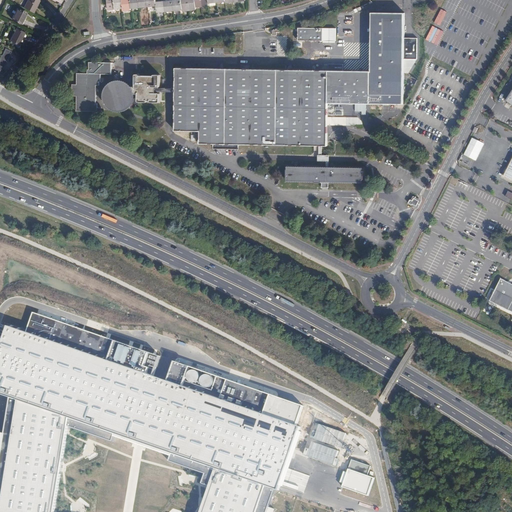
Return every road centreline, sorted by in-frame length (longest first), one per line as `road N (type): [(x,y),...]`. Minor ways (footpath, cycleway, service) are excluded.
road 1 (trunk): [(511,438),(229,275),(0,176)]
road 2 (trunk): [(0,190),(224,285),(511,450)]
road 3 (secondary): [(356,274),(31,107)]
road 4 (secondary): [(397,267),(511,53)]
road 5 (tertiary): [(101,42),(254,19)]
